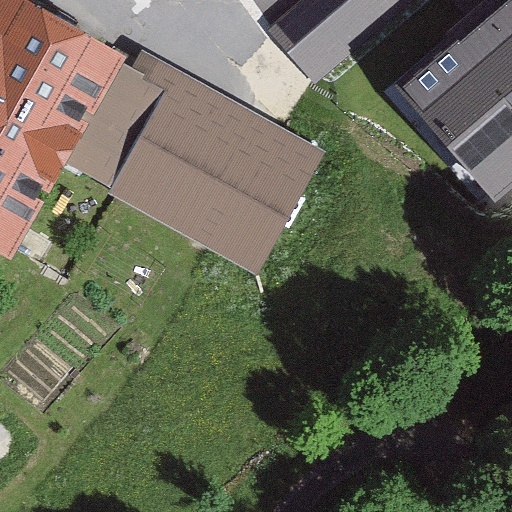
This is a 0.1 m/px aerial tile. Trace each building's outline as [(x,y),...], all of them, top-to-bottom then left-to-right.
[(0,0),(0,253),(15,262),(66,170),(128,61),(18,0),(0,0)] [(309,0),(275,29),(315,75),(403,0),(309,0)] [(511,176),(511,0),(503,0),(496,6),(472,27),(404,85),(495,191),(511,176)] [(496,6),(491,0),(449,0),(472,27),(496,6)] [(259,278),(327,157),(142,53),(135,65),(128,61),(66,170),(259,278)]
